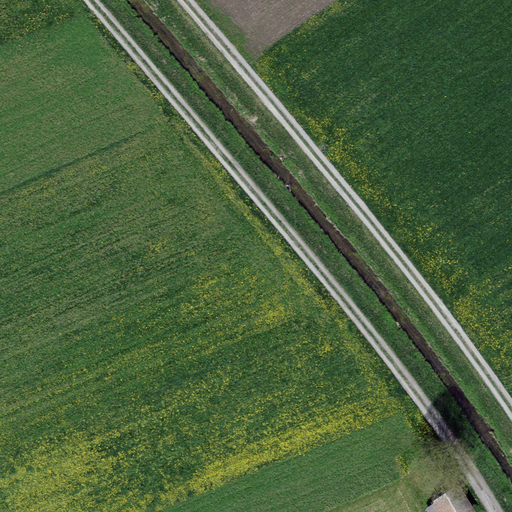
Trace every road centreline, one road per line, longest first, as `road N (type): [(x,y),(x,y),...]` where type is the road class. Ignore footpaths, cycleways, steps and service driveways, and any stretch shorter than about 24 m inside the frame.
road 1 (track): [(498,511),(374,337),(88,0)]
road 2 (track): [(184,0),(430,298),(511,412)]
